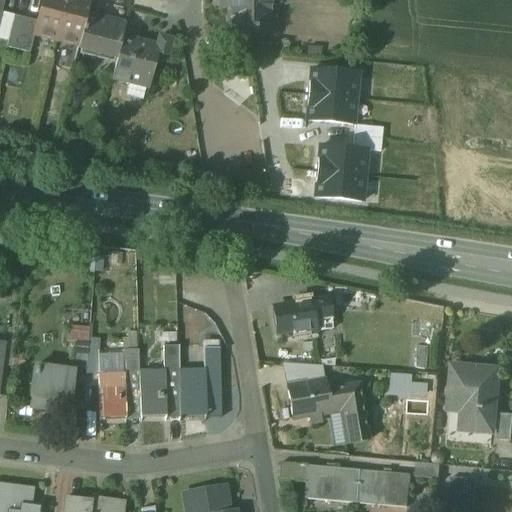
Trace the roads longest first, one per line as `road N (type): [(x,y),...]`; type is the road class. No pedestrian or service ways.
road 1 (secondary): [(0,194),(208,218),(511,269)]
road 2 (residential): [(261,448),(138,465),(0,449)]
road 3 (residential): [(228,157),(202,93),(185,0)]
road 4 (residential): [(261,448),(238,324),(216,294)]
